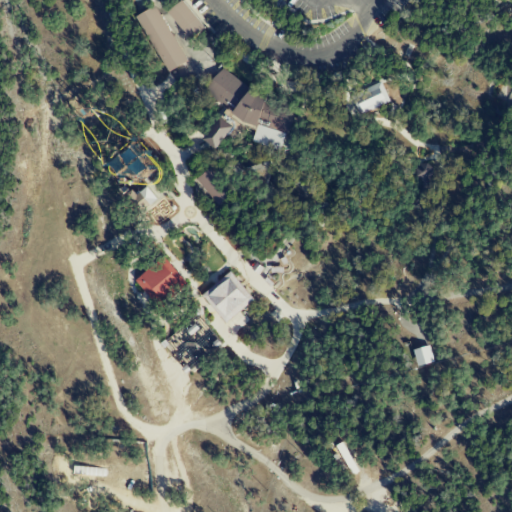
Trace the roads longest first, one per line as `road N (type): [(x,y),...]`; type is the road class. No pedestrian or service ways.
road 1 (track): [(511,392),(368,489),(337,496),(305,494),(204,421),(181,424),(160,441),(156,457),(162,511)]
road 2 (track): [(211,425),(258,395),(292,342),(294,321),(189,212),(175,160),(159,139)]
road 3 (track): [(511,288),(294,321)]
